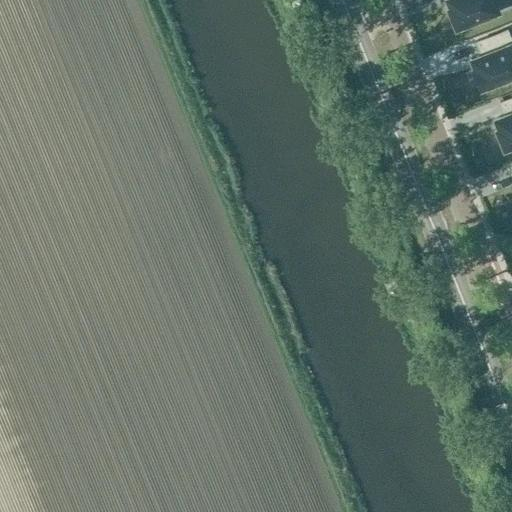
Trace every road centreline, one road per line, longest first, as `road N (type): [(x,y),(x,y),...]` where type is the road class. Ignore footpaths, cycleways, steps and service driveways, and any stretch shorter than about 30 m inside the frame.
road 1 (tertiary): [(511,427),(353,30)]
road 2 (residential): [(483,241),(390,16)]
